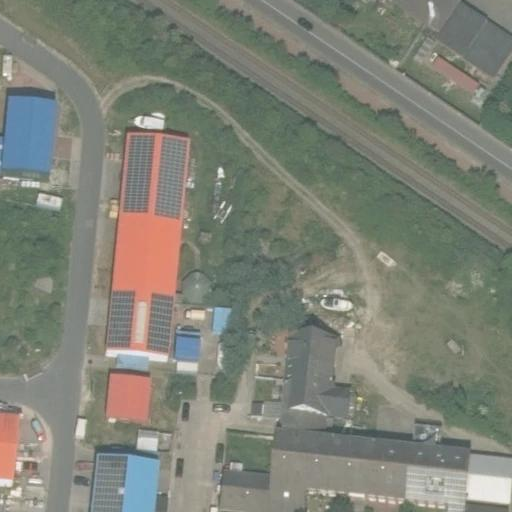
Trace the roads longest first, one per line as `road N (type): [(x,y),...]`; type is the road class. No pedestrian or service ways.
road 1 (unclassified): [(66,398),(86,116),(53,70),(0,34)]
road 2 (tertiary): [(511,169),(263,0)]
